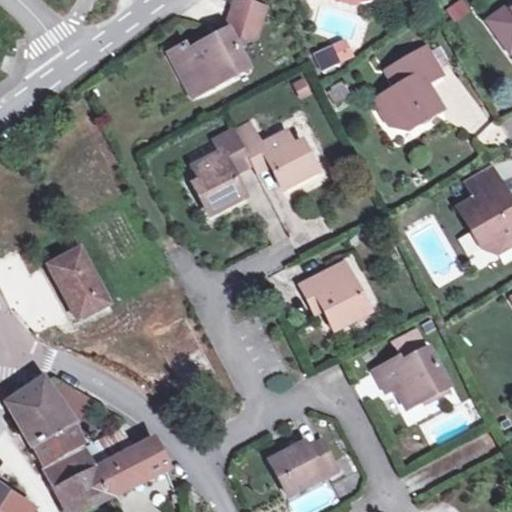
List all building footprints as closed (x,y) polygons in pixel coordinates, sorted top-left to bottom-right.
[(241,0),(236,0),(232,12),(260,24),(266,10),(241,0)] [(468,1),(449,8),(455,23),(474,16),(468,1)] [(511,6),(489,22),(511,53),(511,52),(511,6)] [(187,51),(183,44),(168,54),(182,79),(196,71),(206,89),(222,81),(220,76),(245,62),(236,47),(255,38),(260,24),(232,12),(226,28),(227,29),(208,40),(187,51)] [(324,74),(357,61),(350,42),(317,55),(324,74)] [(398,89),(377,102),(388,121),(409,131),(443,111),(433,95),(430,96),(424,86),(442,75),(427,49),(388,72),(398,89)] [(192,97),(206,89),(196,71),(182,79),(192,97)] [(329,93),(339,110),(355,99),(344,83),(329,93)] [(192,167),(199,180),(191,185),(208,216),(245,196),(228,167),(247,157),(253,168),(269,158),(284,188),(319,170),(303,140),(295,144),(287,129),(261,143),(250,122),(233,130),(214,141),(220,152),(192,167)] [(475,195),(499,181),(492,170),(469,184),(475,195)] [(501,240),(511,243),(511,202),(499,181),(475,195),(478,199),(460,209),(484,250),(501,240)] [(511,243),(501,240),(484,250),(489,260),(511,246),(511,243)] [(88,318),(108,307),(80,252),(47,269),(76,324),(88,318)] [(307,301),(316,296),(333,329),(369,311),(344,263),(299,286),(307,301)] [(112,315),(108,307),(88,318),(93,326),(112,315)] [(154,335),(185,389),(214,372),(183,319),(154,335)] [(429,348),(402,362),(400,357),(374,371),(385,392),(395,387),(406,409),(448,386),(429,348)] [(194,397),(185,389),(167,373),(154,387),(181,411),(194,397)] [(94,442),(88,446),(101,469),(96,472),(72,427),(102,409),(56,384),(46,390),(40,383),(6,406),(32,452),(65,511),(86,511),(167,472),(152,442),(131,453),(122,433),(97,447),(94,442)] [(220,412),(224,421),(235,415),(230,407),(220,412)] [(208,432),(223,423),(218,413),(202,421),(208,432)] [(303,442),(268,461),(287,497),(335,472),(319,440),(306,447),(303,442)] [(0,511),(30,511),(31,511),(0,490),(0,511)]
